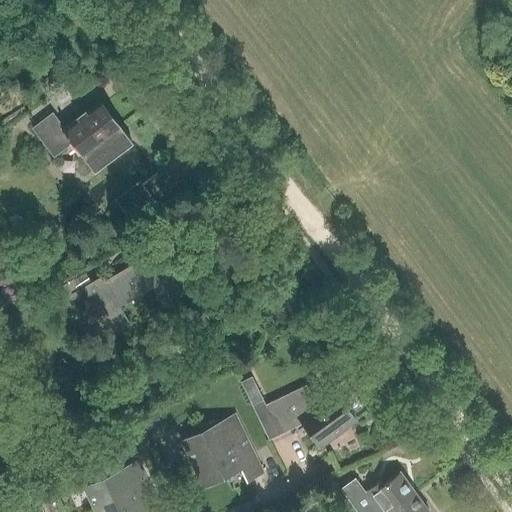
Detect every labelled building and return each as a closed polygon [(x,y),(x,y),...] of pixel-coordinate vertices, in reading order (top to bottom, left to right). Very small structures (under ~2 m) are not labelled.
[(52,113),(32,128),(54,157),(72,143),(93,171),(131,142),(102,103),(66,131),(52,113)] [(139,181),(114,200),(132,224),(157,205),(139,181)] [(66,285),(44,305),(59,317),(79,306),(88,321),(93,318),(105,338),(129,324),(117,304),(151,284),(163,304),(186,290),(168,258),(161,262),(155,252),(106,280),(103,276),(91,283),(85,273),(71,281),(72,282),(66,285)] [(244,380),(240,382),(251,406),(262,401),(251,377),(244,380)] [(334,391),(326,397),(314,380),(312,382),(265,405),(279,435),(280,434),(280,433),(298,419),(319,447),(328,440),(330,442),(342,432),(341,430),(355,420),(352,415),(363,407),(353,393),(341,401),(334,391)] [(113,418),(100,426),(105,435),(135,419),(131,410),(127,412),(116,391),(102,399),(113,418)] [(234,415),(181,441),(203,486),(218,479),(216,474),(238,463),(246,480),(262,473),(234,415)] [(160,511),(137,462),(84,487),(95,511),(136,511),(141,510),(141,511),(160,511)] [(383,484),(380,480),(365,491),(355,478),(341,488),(358,511),(356,511),(386,511),(414,492),(399,472),(383,484)] [(386,511),(420,511),(425,508),(414,492),(386,511)]
